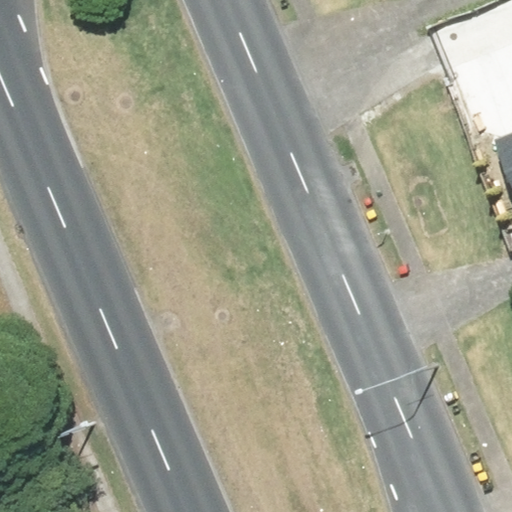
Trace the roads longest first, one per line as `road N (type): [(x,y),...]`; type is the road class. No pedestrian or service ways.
road 1 (primary): [(218,0),(430,511)]
road 2 (primary): [(211,511),(0,15)]
